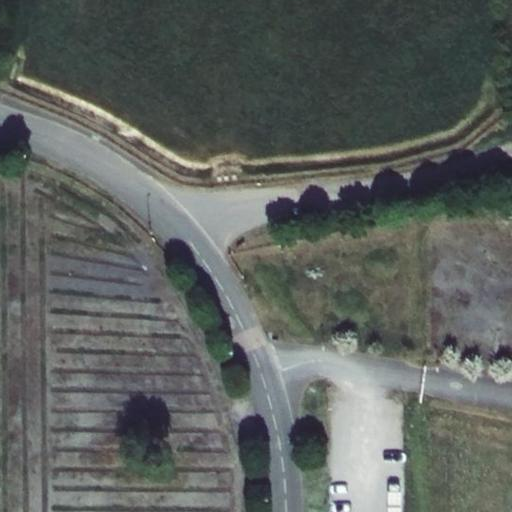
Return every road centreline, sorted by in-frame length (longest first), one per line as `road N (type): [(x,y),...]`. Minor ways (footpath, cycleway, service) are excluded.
road 1 (unclassified): [(250,348),(204,262),(142,193),(100,161),(0,121)]
road 2 (track): [(511,149),(374,189),(240,211),(183,235)]
road 3 (unclassified): [(250,348),(511,396)]
road 4 (unclassified): [(284,511),(280,454),(250,348)]
